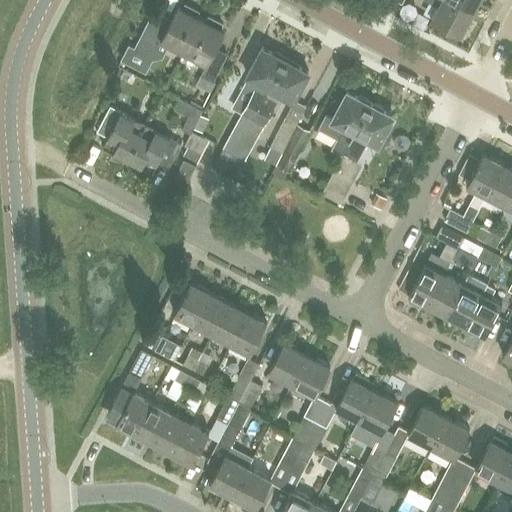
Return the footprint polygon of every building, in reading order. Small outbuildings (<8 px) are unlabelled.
[(462,34),(473,11),(452,0),(428,0),(438,5),(432,18),(462,34)] [(452,0),(473,11),(479,0),(452,0)] [(162,40),(184,52),(201,18),(199,17),(200,11),(185,4),(181,8),(179,7),(171,22),(153,13),(134,48),(153,58),(162,40)] [(209,16),(204,20),(201,18),(184,52),(207,64),(201,75),(200,74),(195,83),(210,91),(214,82),(213,82),(225,59),(213,52),(224,31),(222,29),(223,23),(209,16)] [(234,153),(245,159),(270,113),(259,107),(286,58),(263,46),(247,75),(249,76),(232,107),(242,113),(223,147),(234,153)] [(309,71),(286,58),(259,107),(270,113),(275,116),(284,98),(293,102),(271,145),(283,151),(297,123),(296,123),(305,105),(294,98),(309,71)] [(347,90),(332,118),(326,114),(319,127),(337,137),(331,148),(343,154),(370,103),(347,90)] [(190,133),(192,130),(194,126),(200,114),(202,109),(178,96),(173,106),(188,114),(181,128),(190,133)] [(370,103),(343,154),(334,170),(343,175),(352,159),(356,162),(369,139),(378,144),(393,116),(370,103)] [(127,159),(146,124),(110,105),(97,131),(108,137),(103,147),(127,159)] [(297,123),(283,151),(276,165),(289,171),(310,130),(297,123)] [(181,143),(146,124),(127,159),(152,173),(157,163),(168,169),(181,143)] [(192,130),(190,133),(185,145),(187,146),(183,154),(197,162),(209,139),(192,130)] [(224,172),(234,153),(223,147),(213,167),(224,172)] [(477,190),(470,204),(479,209),(486,195),(503,163),(484,152),(467,185),(477,190)] [(245,159),(234,153),(224,172),(235,178),(245,159)] [(196,165),(184,159),(174,179),(186,185),(196,165)] [(511,191),(511,167),(503,163),(486,195),(505,205),(511,191)] [(334,170),(322,192),(341,202),(353,181),(343,175),(334,170)] [(370,203),(381,209),(386,198),(375,192),(370,203)] [(470,204),(464,215),(451,209),(445,220),(467,232),(473,220),(479,209),(470,204)] [(442,225),(436,237),(458,249),(465,237),(442,225)] [(486,242),(492,232),(481,226),(476,236),(486,242)] [(502,237),(492,232),(486,242),(496,247),(502,237)] [(479,257),(484,247),(474,242),(468,252),(479,257)] [(484,247),(479,257),(489,262),(494,252),(484,247)] [(429,305),(445,273),(426,263),(409,295),(429,305)] [(464,283),(445,273),(429,305),(447,315),(464,283)] [(177,280),(164,306),(175,312),(188,286),(177,280)] [(193,324),(211,291),(191,281),(188,286),(175,312),(174,313),(193,324)] [(447,315),(466,325),(483,293),(464,283),(447,315)] [(229,301),(211,291),(193,324),(212,333),(229,301)] [(483,293),(466,325),(486,335),(502,303),(483,293)] [(248,311),(229,301),(212,333),(231,343),(248,311)] [(248,311),(231,343),(250,353),(268,321),(248,311)] [(156,321),(144,344),(155,349),(167,327),(156,321)] [(511,337),(503,355),(511,360),(511,337)] [(291,384),(307,354),(285,342),(269,372),(291,384)] [(152,355),(141,349),(129,371),(141,377),(152,355)] [(183,364),(193,369),(198,359),(188,354),(183,364)] [(330,366),(307,354),(291,384),(314,396),(330,366)] [(208,365),(198,359),(193,369),(203,375),(208,365)] [(175,379),(185,385),(190,375),(180,370),(175,379)] [(240,374),(228,396),(239,402),(251,380),(240,374)] [(359,419),(374,389),(372,388),(374,383),(356,374),(354,379),(351,377),(336,407),(359,419)] [(200,380),(190,375),(185,385),(195,390),(200,380)] [(135,433),(152,401),(134,391),(137,385),(125,378),(106,415),(117,421),(116,422),(135,433)] [(239,402),(250,408),(262,386),(251,380),(239,402)] [(398,402),(374,389),(359,419),(382,431),(398,402)] [(227,423),(228,424),(239,402),(228,396),(216,418),(227,423)] [(135,433),(154,443),(171,411),(152,401),(135,433)] [(219,468),(210,484),(211,484),(210,488),(223,495),(225,492),(233,496),(249,466),(253,458),(231,446),(251,408),(250,408),(239,402),(228,424),(227,423),(207,462),(219,468)] [(408,433),(431,445),(446,416),(424,404),(408,433)] [(154,443),(173,453),(190,421),(171,411),(154,443)] [(292,437),(304,443),(315,421),(304,415),(292,437)] [(469,428),(446,416),(431,445),(454,457),(469,428)] [(190,421),(173,453),(193,463),(209,432),(190,421)] [(315,421),(304,443),(315,449),(327,426),(315,421)] [(281,459),(292,465),(304,443),(292,437),(281,459)] [(498,481),(511,455),(511,450),(491,439),(476,469),(498,481)] [(304,443),(292,465),(304,471),(315,449),(304,443)] [(362,468),(373,473),(385,451),(374,445),(362,468)] [(373,473),(385,479),(396,457),(385,451),(373,473)] [(511,455),(498,481),(511,488),(511,455)] [(272,478),(249,466),(233,496),(241,500),(239,504),(253,511),(255,507),(256,508),(272,478)] [(362,496),(373,473),(362,468),(351,490),(362,496)] [(373,473),(362,496),(373,501),(385,479),(373,473)] [(443,477),(432,498),(443,504),(454,483),(443,477)] [(466,489),(454,483),(443,504),(455,510),(466,489)] [(311,511),(316,502),(294,490),(281,511),(311,511)] [(432,498),(424,511),(438,511),(443,504),(432,498)] [(335,511),(316,502),(311,511),(335,511)]
